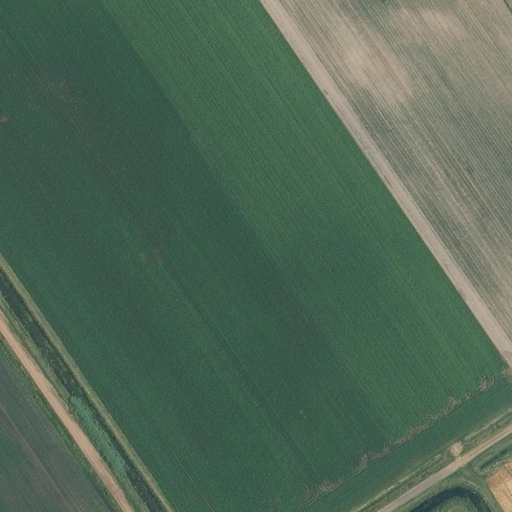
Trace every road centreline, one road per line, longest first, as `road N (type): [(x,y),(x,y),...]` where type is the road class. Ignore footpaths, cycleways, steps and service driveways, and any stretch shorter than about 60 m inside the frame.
road 1 (track): [(0,323),(129,511)]
road 2 (track): [(381,511),(511,426)]
